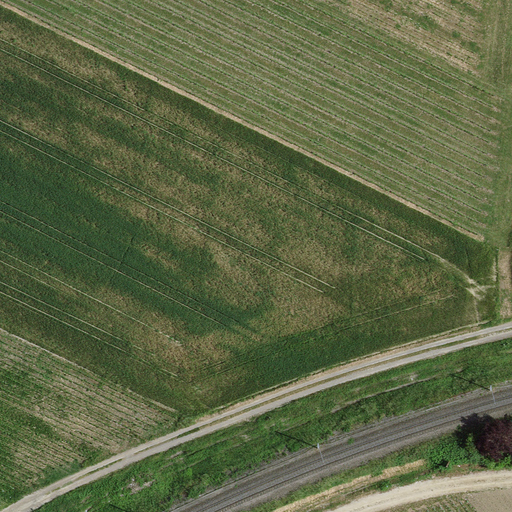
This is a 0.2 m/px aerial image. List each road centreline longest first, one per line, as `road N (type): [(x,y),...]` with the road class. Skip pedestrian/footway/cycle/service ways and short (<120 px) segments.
road 1 (track): [(511,336),(353,376),(109,468),(23,511)]
road 2 (track): [(349,511),(511,479)]
